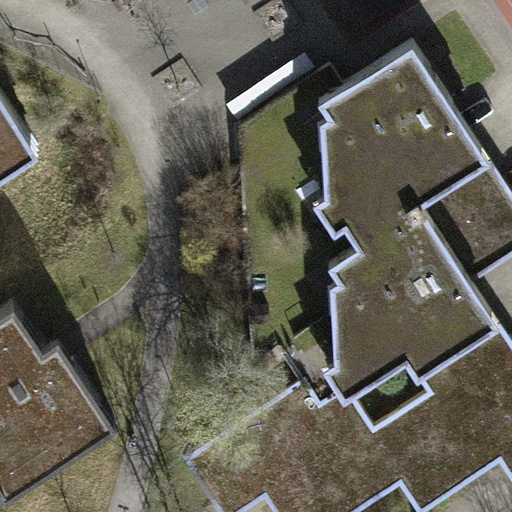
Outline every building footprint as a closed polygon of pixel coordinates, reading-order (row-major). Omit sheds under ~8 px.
[(422,375),(498,325),(475,290),(469,281),(511,253),(511,198),(408,43),(376,65),(345,86),(319,103),(328,117),(321,121),(325,196),(315,204),(335,237),(346,228),(359,249),(329,267),(338,280),(331,286),(336,363),(327,367),(347,397),(353,394),(407,360),(419,377),(422,375)] [(242,124),(319,71),(306,52),(227,102),(242,124)] [(0,174),(38,148),(0,85),(0,174)] [(0,495),(0,496),(5,503),(117,429),(71,359),(64,349),(58,338),(42,347),(14,305),(0,314),(0,495)] [(511,346),(508,340),(498,325),(422,375),(433,393),(375,429),(401,484),(420,511),(423,511),(499,460),(511,452),(511,346)] [(347,397),(327,367),(304,382),(225,433),(243,463),(265,498),(273,511),(357,511),(401,484),(375,429),(353,394),(347,397)] [(243,463),(225,433),(184,460),(217,511),(243,511),(265,498),(243,463)] [(511,452),(499,460),(511,478),(511,452)]
